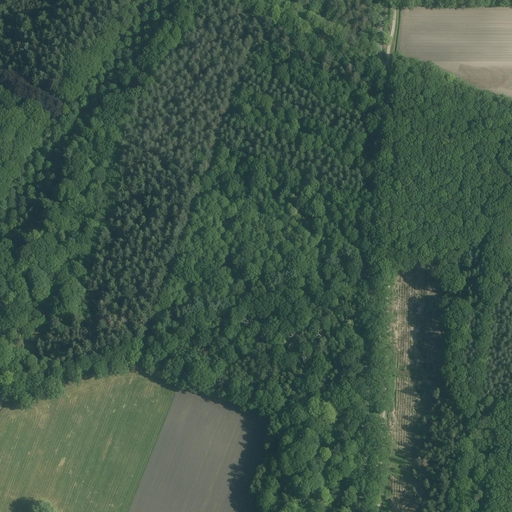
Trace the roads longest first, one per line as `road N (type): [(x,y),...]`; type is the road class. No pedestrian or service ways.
road 1 (tertiary): [(364,511),(379,61)]
road 2 (unclassified): [(379,61),(235,0)]
road 3 (unclassified): [(379,61),(511,118)]
